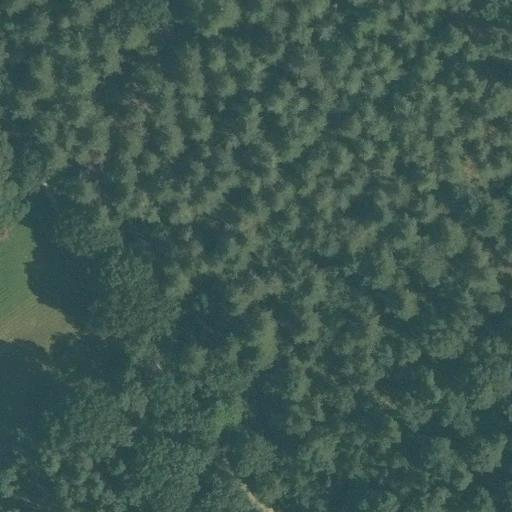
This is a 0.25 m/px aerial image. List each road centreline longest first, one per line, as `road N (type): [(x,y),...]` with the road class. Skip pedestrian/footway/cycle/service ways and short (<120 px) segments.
road 1 (unknown): [(21,0),(264,351),(240,454),(270,511)]
road 2 (track): [(254,511),(240,454),(0,87)]
